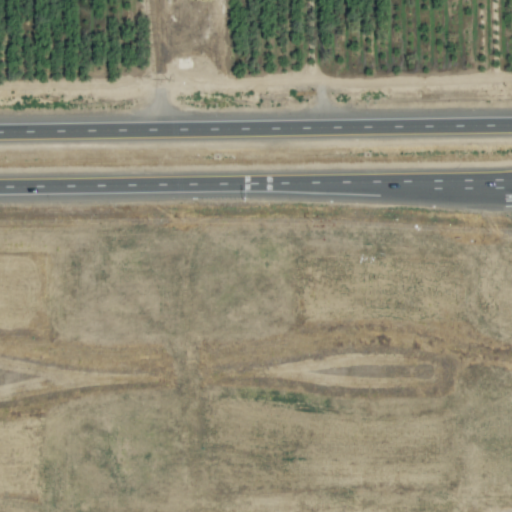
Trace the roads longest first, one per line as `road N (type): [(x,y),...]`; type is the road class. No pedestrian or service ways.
road 1 (primary): [(511,124),(0,132)]
road 2 (primary): [(0,187),(511,180)]
